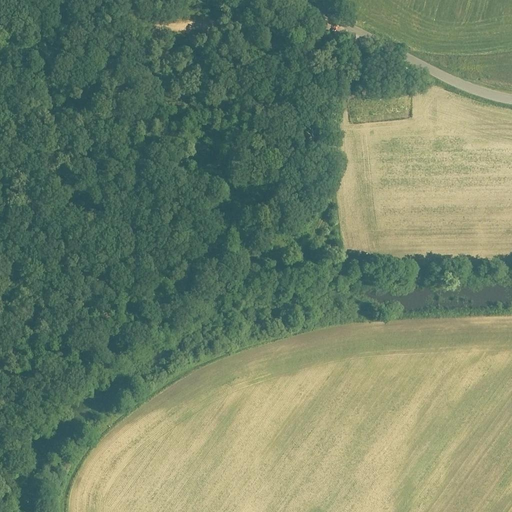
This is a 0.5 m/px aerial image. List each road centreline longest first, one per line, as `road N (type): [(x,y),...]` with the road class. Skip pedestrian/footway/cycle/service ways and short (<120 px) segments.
road 1 (unclassified): [(293,0),(443,78),(511,101)]
road 2 (track): [(56,128),(18,297),(0,335)]
road 3 (track): [(243,0),(155,101)]
